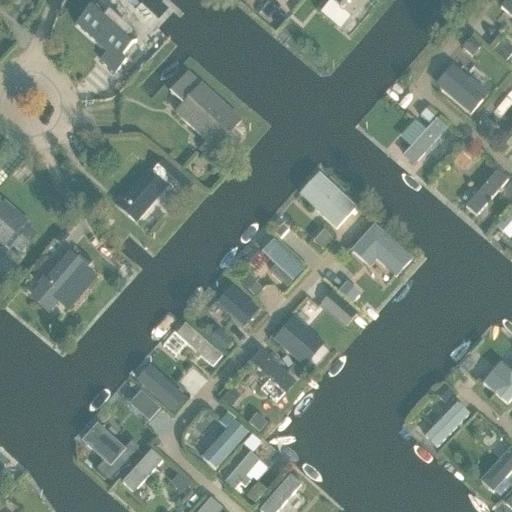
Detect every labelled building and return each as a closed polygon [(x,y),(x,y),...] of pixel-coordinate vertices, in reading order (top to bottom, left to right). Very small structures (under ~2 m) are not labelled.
[(369,0),(328,0),(352,20),(369,0)] [(511,0),(506,0),(500,8),(511,18),(511,0)] [(136,43),(95,6),(75,27),(106,54),(99,62),(114,76),(125,63),(121,59),(136,43)] [(473,60),(481,50),(470,41),(462,51),(473,60)] [(511,58),(511,49),(503,42),(493,54),(506,65),(511,58)] [(468,80),(453,66),(435,86),(470,116),(489,95),(470,78),(468,80)] [(240,122),(188,75),(170,95),(183,107),(176,115),(207,144),(200,152),(207,158),(240,122)] [(435,120),(426,112),(419,119),(428,127),(435,120)] [(447,131),(436,120),(426,132),(415,122),(399,139),(410,149),(402,158),(413,168),(434,145),(436,147),(441,143),(438,140),(447,131)] [(509,151),(511,148),(511,136),(510,135),(502,145),(509,151)] [(477,158),(467,149),(452,165),(463,174),(477,158)] [(109,171),(93,189),(135,225),(165,189),(134,162),(119,179),(109,171)] [(508,181),(497,171),(464,208),(476,218),(508,181)] [(355,208),(319,175),(298,197),(335,230),(355,208)] [(0,246),(5,251),(10,245),(20,254),(36,236),(28,230),(30,227),(4,203),(1,206),(0,205),(0,246)] [(511,210),(495,229),(509,242),(511,238),(511,210)] [(412,260),(375,226),(351,252),(369,269),(376,261),(395,279),(412,260)] [(289,232),(282,227),(275,236),(281,241),(289,232)] [(333,242),(323,234),(312,246),(322,254),(333,242)] [(304,269),(274,241),(261,255),(275,267),(269,273),(287,288),(304,269)] [(68,255),(39,288),(29,300),(47,316),(57,304),(69,315),(99,281),(87,270),(92,264),(81,255),(76,261),(68,255)] [(261,291),(248,279),(240,287),(253,300),(261,291)] [(360,298),(346,286),(338,295),(352,307),(360,298)] [(232,287),(216,304),(242,328),(258,311),(232,287)] [(346,330),(357,317),(332,294),(320,307),(346,330)] [(323,345),(293,319),(274,340),(304,366),(323,345)] [(221,358),(185,326),(175,336),(211,368),(221,358)] [(224,354),(231,345),(217,333),(210,341),(224,354)] [(296,385),(261,352),(250,364),(285,396),(296,385)] [(466,378),(475,368),(468,361),(459,371),(466,378)] [(511,373),(500,364),(482,386),(508,407),(511,402),(511,373)] [(186,399),(149,368),(137,382),(173,414),(186,399)] [(304,376),(294,368),(288,374),(298,383),(304,376)] [(444,407),(454,397),(445,387),(435,397),(444,407)] [(241,399),(232,391),(222,402),(232,410),(241,399)] [(469,415),(456,404),(423,439),(436,451),(469,415)] [(267,428),(256,418),(248,427),(259,437),(267,428)] [(247,435),(234,423),(201,459),(215,471),(247,435)] [(124,450),(97,426),(81,444),(103,463),(96,470),(109,482),(139,448),(132,442),(124,450)] [(261,447),(252,439),(243,448),(253,456),(261,447)] [(511,474),(511,450),(510,449),(479,484),(492,496),(511,474)] [(162,462),(151,452),(122,484),(133,494),(162,462)] [(259,463),(250,455),(225,484),(234,492),(259,463)] [(276,511),(299,486),(289,477),(259,511),(276,511)] [(189,489),(177,478),(169,488),(181,498),(189,489)] [(267,496),(257,487),(245,500),(255,509),(267,496)] [(511,511),(511,496),(503,506),(510,511),(511,511)] [(220,511),(222,511),(210,500),(199,511),(220,511)]
